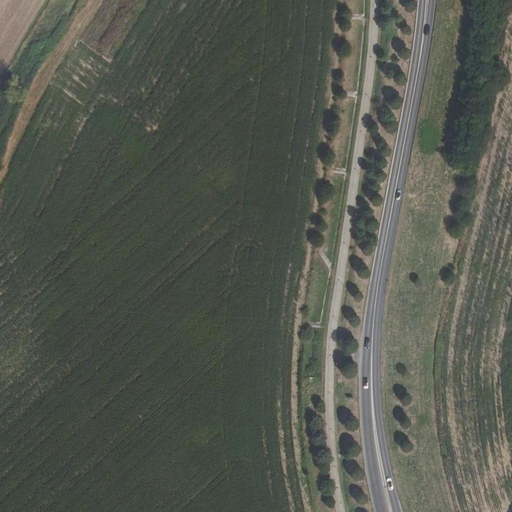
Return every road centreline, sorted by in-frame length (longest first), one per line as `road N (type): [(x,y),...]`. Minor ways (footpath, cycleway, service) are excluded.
road 1 (secondary): [(427,0),(377,280),(370,369),(385,487)]
road 2 (track): [(70,0),(0,116)]
